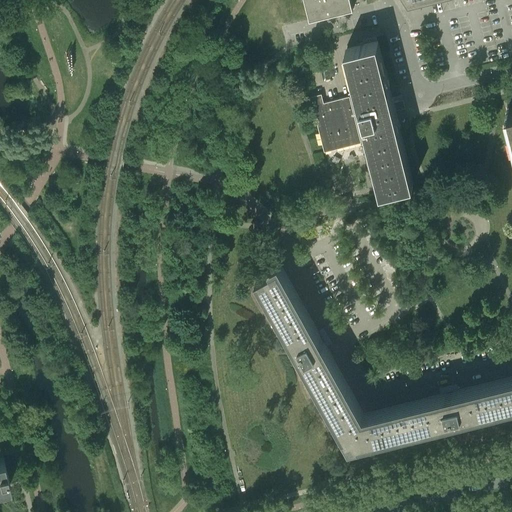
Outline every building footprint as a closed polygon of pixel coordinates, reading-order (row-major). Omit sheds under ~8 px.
[(353,9),(350,0),(304,0),(309,20),(353,9)] [(397,124),(394,112),(394,110),(400,108),(398,100),(392,102),(391,99),(394,98),(393,96),(391,97),(377,40),(347,48),(359,96),(354,97),(363,139),(369,137),(382,189),(412,182),(398,126),(400,125),(400,123),(397,124)] [(324,68),(312,70),(314,83),(326,81),(324,68)] [(363,139),(354,97),(350,98),(349,93),(348,93),(349,95),(324,102),(322,92),(310,95),(324,150),(325,150),(325,148),(360,140),(360,141),(361,141),(361,140),(363,139)] [(256,276),(261,285),(350,444),(511,403),(511,374),(364,412),(281,263),(256,276)] [(0,483),(3,483),(8,481),(9,481),(3,456),(2,453),(0,453),(0,483)]
